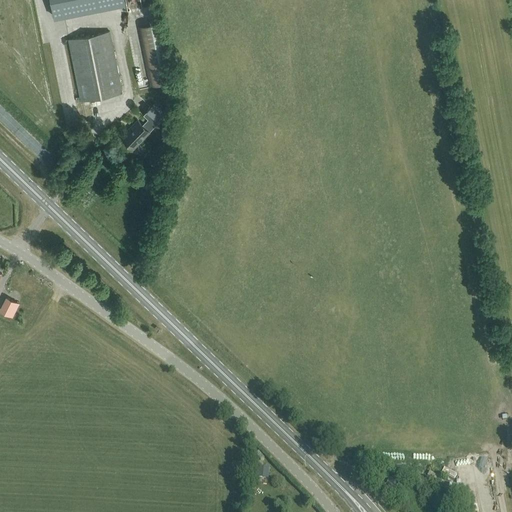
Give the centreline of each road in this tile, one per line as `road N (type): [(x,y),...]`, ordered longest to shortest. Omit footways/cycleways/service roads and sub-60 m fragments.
road 1 (unclassified): [(333,511),(203,383),(17,251)]
road 2 (primary): [(339,486),(48,206)]
